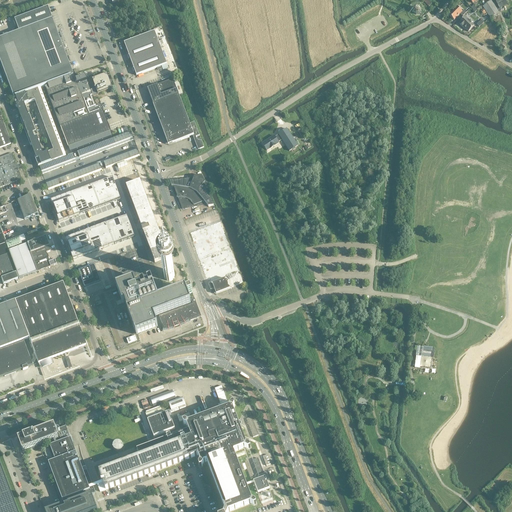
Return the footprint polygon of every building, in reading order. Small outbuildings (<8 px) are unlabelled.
[(505,0),(494,0),(499,8),(507,4),(505,0)] [(491,1),(482,6),(490,19),(499,13),(491,1)] [(0,38),(0,60),(14,98),(41,88),(45,86),(74,76),(52,19),(48,7),(15,20),(19,31),(0,38)] [(457,7),(448,15),(454,20),(460,14),(462,17),(467,12),(464,10),(462,12),(457,7)] [(459,24),(463,28),(465,30),(466,29),(468,32),(474,26),(465,17),(463,19),(459,23),(460,24),(459,24)] [(167,64),(154,31),(124,43),(136,75),(161,66),(167,64)] [(503,39),(500,44),(497,48),(505,54),(508,50),(503,46),(506,41),(503,39)] [(85,77),(76,80),(87,111),(97,107),(93,98),(93,97),(94,97),(97,96),(97,95),(98,95),(111,90),(113,89),(107,74),(92,79),(95,88),(91,90),(90,90),(85,77)] [(74,76),(45,86),(60,127),(89,116),(87,111),(74,76)] [(173,79),(147,89),(153,104),(179,95),(173,79)] [(13,98),(38,167),(66,156),(41,88),(14,98),(13,98)] [(179,95),(153,104),(168,145),(193,136),(198,150),(204,148),(194,122),(189,124),(179,95)] [(97,107),(87,111),(89,116),(103,111),(101,106),(100,107),(99,106),(98,107),(97,107)] [(89,116),(60,127),(68,148),(70,153),(113,137),(111,132),(103,111),(89,116)] [(0,147),(10,144),(0,117),(0,116),(0,147)] [(278,134),(279,135),(275,137),(274,136),(262,144),(267,151),(279,143),(278,142),(282,140),(289,151),(298,146),(287,129),(278,134)] [(12,154),(0,157),(0,187),(16,181),(21,179),(17,168),(16,165),(15,164),(12,154)] [(182,180),(169,181),(171,186),(172,186),(174,187),(176,195),(177,196),(177,198),(178,198),(182,209),(184,208),(185,209),(192,207),(204,202),(207,205),(208,207),(214,206),(204,185),(205,183),(202,176),(194,177),(193,179),(190,179),(182,180)] [(113,178),(51,201),(59,222),(121,199),(113,178)] [(140,181),(133,184),(131,185),(126,187),(141,226),(155,262),(169,257),(140,181)] [(30,196),(17,200),(18,203),(25,219),(37,215),(30,196)] [(127,216),(65,239),(73,260),(135,237),(127,216)] [(193,232),(190,233),(191,233),(194,241),(193,242),(194,242),(208,280),(209,280),(212,288),(223,284),(224,285),(224,284),(231,282),(237,298),(237,299),(238,299),(239,301),(241,300),(242,301),(249,298),(220,222),(193,232)] [(0,232),(0,256),(8,254),(0,232)] [(45,237),(26,244),(30,253),(49,246),(45,237)] [(8,250),(16,248),(22,245),(19,238),(5,243),(8,250)] [(8,251),(16,271),(19,279),(37,272),(26,244),(16,248),(8,251)] [(49,246),(30,253),(33,262),(48,257),(46,252),(50,251),(49,246)] [(0,276),(0,278),(3,284),(17,279),(8,254),(0,256),(0,276)] [(49,257),(48,257),(33,262),(37,272),(37,271),(37,272),(56,265),(54,261),(54,260),(51,261),(51,260),(50,260),(49,257)] [(100,280),(95,266),(94,266),(94,265),(93,265),(79,270),(79,271),(78,271),(78,272),(83,286),(84,286),(84,287),(85,287),(86,287),(99,282),(99,281),(100,281),(100,280)] [(171,271),(169,271),(166,272),(164,273),(164,275),(164,276),(164,277),(165,279),(166,280),(167,281),(169,281),(170,281),(171,281),(172,280),(173,280),(174,279),(174,277),(174,275),(174,273),(173,272),(171,271)] [(138,280),(134,281),(117,287),(123,303),(125,303),(128,311),(141,307),(137,297),(139,296),(137,290),(142,289),(139,283),(138,280)] [(62,283),(14,301),(38,363),(40,369),(47,366),(53,363),(51,358),(76,349),(82,347),(85,346),(81,334),(62,283)] [(145,287),(142,289),(137,290),(139,296),(137,297),(141,307),(159,300),(153,284),(149,286),(149,284),(144,286),(145,287)] [(192,293),(191,289),(186,291),(185,290),(159,300),(141,307),(128,311),(137,334),(157,327),(153,317),(190,303),(187,295),(192,293)] [(192,304),(159,316),(162,325),(163,330),(166,329),(169,329),(172,328),(177,327),(181,325),(185,323),(189,320),(190,321),(201,317),(194,299),(191,300),(192,304)] [(14,301),(0,306),(0,349),(28,339),(14,301)] [(135,335),(126,339),(128,343),(128,344),(136,340),(135,335)] [(4,377),(5,376),(15,372),(22,369),(23,370),(28,369),(27,367),(32,365),(23,342),(0,350),(0,377),(4,376),(4,377)] [(416,356),(415,368),(419,368),(421,357),(422,357),(424,347),(417,347),(416,356)] [(219,388),(216,390),(217,393),(222,406),(228,404),(222,387),(219,388)] [(162,397),(164,403),(178,398),(176,392),(162,397)] [(183,397),(168,403),(171,410),(185,405),(183,397)] [(207,461),(233,452),(245,447),(248,449),(251,448),(250,446),(246,444),(241,432),(239,426),(240,426),(241,424),(241,422),(239,421),(238,421),(233,409),(234,405),(234,403),(231,404),(229,407),(189,423),(185,421),(183,422),(184,424),(187,426),(189,430),(198,455),(200,461),(199,465),(200,467),(202,466),(204,463),(207,461)] [(147,417),(148,417),(148,418),(162,413),(160,406),(146,412),(146,413),(145,413),(147,417)] [(169,413),(148,420),(154,437),(175,429),(169,413)] [(189,413),(178,417),(179,422),(191,418),(189,413)] [(246,419),(253,437),(258,435),(251,417),(246,419)] [(23,436),(18,438),(20,443),(20,444),(22,451),(29,449),(30,449),(31,449),(31,448),(33,447),(48,441),(59,437),(56,430),(54,424),(34,432),(23,436)] [(66,426),(56,430),(59,437),(48,441),(55,460),(76,452),(66,426)] [(100,492),(122,484),(198,455),(189,430),(137,449),(140,457),(99,472),(103,483),(97,485),(100,492)] [(113,443),(113,445),(113,447),(113,449),(115,450),(116,451),(118,451),(120,450),(121,449),(122,448),(123,446),(122,444),(121,442),(120,441),(118,441),(116,441),(114,442),(113,443)] [(76,452),(55,460),(48,463),(64,504),(91,494),(91,495),(92,494),(91,494),(92,494),(95,493),(87,470),(83,472),(76,452)] [(233,452),(207,461),(225,510),(228,511),(250,503),(254,505),(256,504),(255,502),(252,500),(233,452)] [(253,460),(259,476),(264,474),(258,458),(253,460)] [(0,511),(17,511),(5,480),(0,465),(0,511)] [(253,481),(258,493),(269,488),(265,477),(253,481)] [(91,494),(64,504),(45,511),(88,511),(96,509),(91,495),(91,494)]
